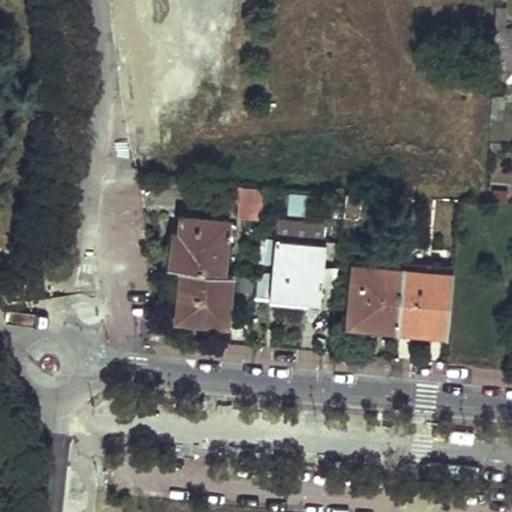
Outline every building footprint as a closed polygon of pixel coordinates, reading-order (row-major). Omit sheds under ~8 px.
[(494,25),(509,26),(510,6),(495,6),(494,25)] [(493,50),(508,50),(509,26),(494,25),(493,50)] [(490,114),(503,114),(504,96),(491,94),(490,114)] [(235,213),(261,216),(264,184),(237,182),(230,181),(229,198),(236,199),(235,213)] [(307,213),(309,195),(290,193),(289,212),(307,213)] [(359,214),(361,195),(344,194),(343,212),(359,214)] [(169,263),(220,268),(224,235),(231,236),(232,219),(224,219),(224,214),(181,211),(178,236),(172,236),(169,263)] [(269,293),(317,299),(324,240),(274,234),(269,293)] [(345,321),(396,327),(402,267),(352,263),(345,321)] [(396,327),(447,333),(452,272),(402,267),(396,327)] [(177,315),(223,320),(227,277),(181,274),(177,315)]
